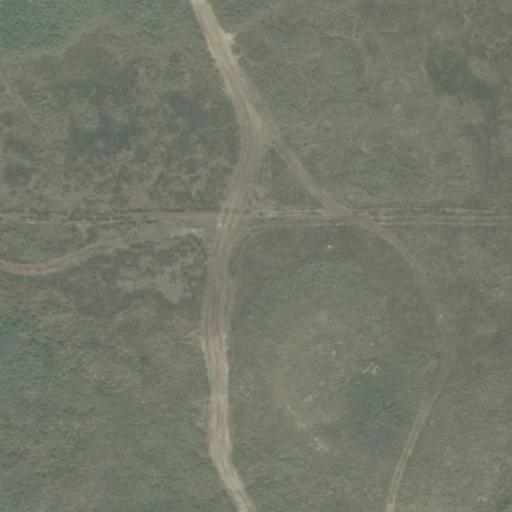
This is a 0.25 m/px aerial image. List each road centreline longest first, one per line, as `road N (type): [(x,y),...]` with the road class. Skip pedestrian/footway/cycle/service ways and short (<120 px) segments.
road 1 (track): [(252,511),(214,454),(210,333),(215,278),(251,147),(245,88),(199,0)]
road 2 (track): [(0,221),(511,217)]
